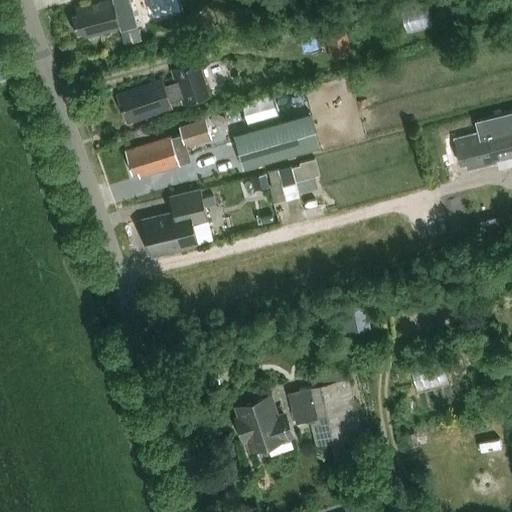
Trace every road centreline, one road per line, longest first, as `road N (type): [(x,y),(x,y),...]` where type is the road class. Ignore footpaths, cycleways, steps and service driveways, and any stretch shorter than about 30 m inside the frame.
road 1 (residential): [(200,511),(18,0)]
road 2 (track): [(117,273),(463,185)]
road 3 (track): [(407,511),(384,419),(388,350),(411,322),(488,310)]
